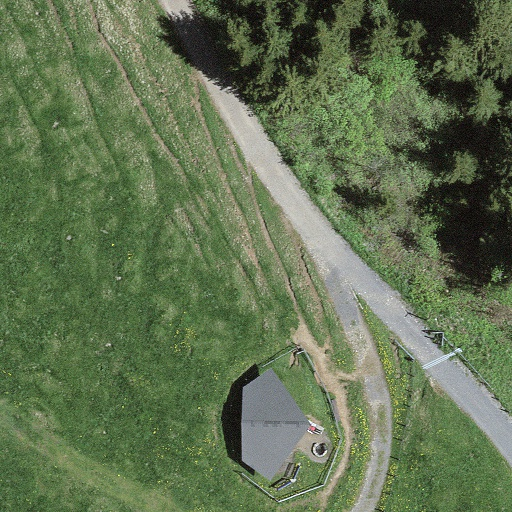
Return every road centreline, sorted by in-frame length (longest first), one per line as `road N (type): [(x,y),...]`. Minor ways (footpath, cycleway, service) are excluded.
road 1 (track): [(169,0),(219,107),(388,305)]
road 2 (track): [(388,305),(372,488),(306,511)]
road 3 (track): [(388,305),(471,372),(511,441)]
